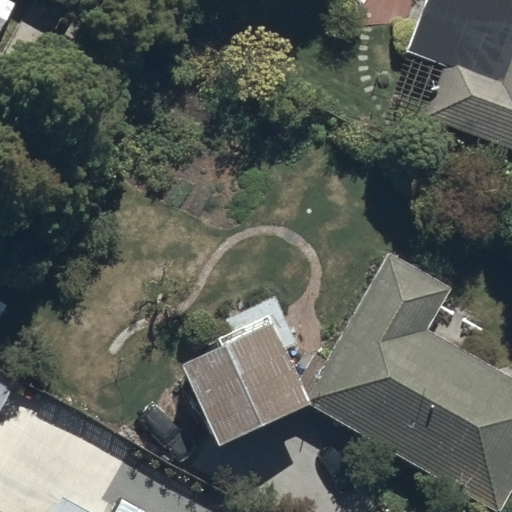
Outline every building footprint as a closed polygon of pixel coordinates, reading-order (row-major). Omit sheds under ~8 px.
[(51,0),(70,10),(76,0),(51,0)] [(423,120),(511,153),(511,0),(423,0),(403,54),(442,69),(423,120)] [(303,403),(496,511),(511,484),(511,379),(428,332),(451,291),(387,255),(303,403)] [(215,444),(303,403),(266,326),(179,367),(215,444)] [(0,416),(12,395),(0,388),(0,416)] [(91,511),(63,496),(53,511),(91,511)]
